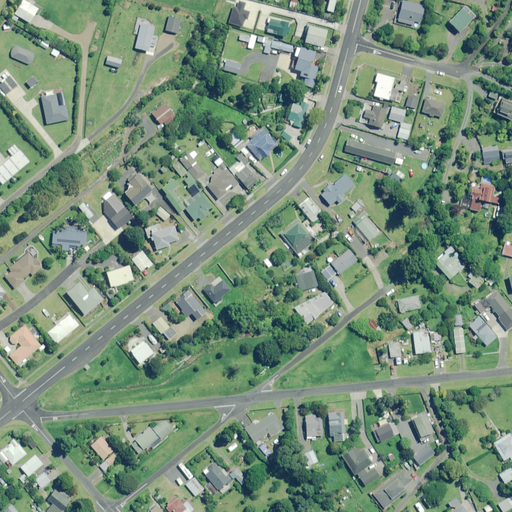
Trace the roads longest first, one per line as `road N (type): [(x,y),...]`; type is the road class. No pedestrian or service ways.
road 1 (secondary): [(349,41),(321,134),(287,182),(17,404)]
road 2 (residential): [(261,397),(511,370)]
road 3 (residential): [(29,418),(235,400)]
road 4 (residential): [(112,510),(227,416),(235,400)]
road 5 (residential): [(261,397),(265,384),(383,289)]
road 6 (residential): [(112,510),(29,418)]
road 7 (residential): [(444,192),(467,103),(460,72)]
